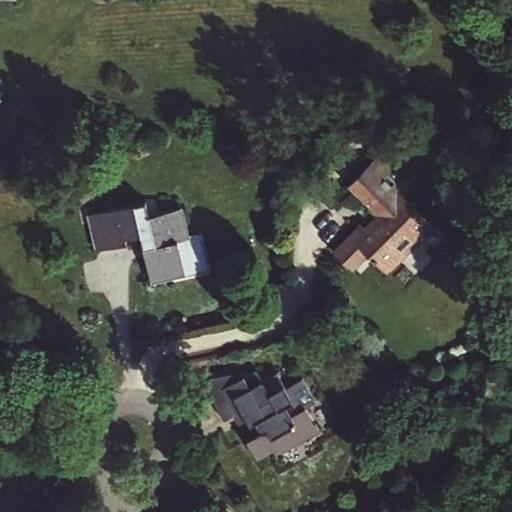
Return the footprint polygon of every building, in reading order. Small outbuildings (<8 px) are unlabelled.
[(376,242),(373,238),(369,234),(340,261),(356,279),(373,264),(375,267),(391,282),(407,267),(410,270),(442,240),(412,207),(420,199),(390,166),(357,197),(385,227),(382,230),(385,233),(376,242)] [(190,273),(210,268),(204,244),(194,246),(187,218),(155,225),(152,211),(93,225),(102,261),(133,254),(131,248),(146,245),(157,291),(192,283),(190,273)] [(385,233),(382,230),(373,238),(376,242),(385,233)] [(373,264),(356,279),(359,282),(375,267),(373,264)] [(393,286),(410,270),(407,267),(391,282),(393,286)] [(190,273),(192,283),(212,278),(210,268),(190,273)] [(248,421),(253,430),(246,437),(250,446),(252,448),(252,450),(258,459),(279,448),(282,451),(320,426),(313,417),(314,416),(306,394),(300,382),(290,384),(277,368),(265,376),(258,367),(246,372),(239,370),(219,374),(224,400),(216,405),(224,418),(234,414),(241,425),(248,421)] [(205,375),(216,405),(224,400),(219,374),(205,375)] [(248,421),(241,425),(246,435),(253,430),(248,421)]
